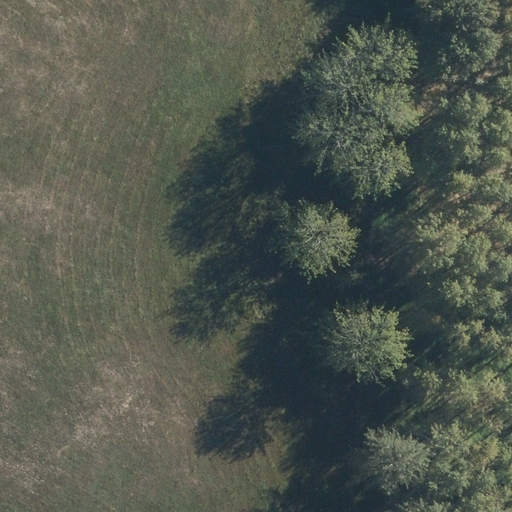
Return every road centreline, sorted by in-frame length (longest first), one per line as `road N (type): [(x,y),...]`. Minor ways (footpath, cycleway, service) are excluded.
road 1 (unknown): [(143,0),(276,124),(511,300)]
road 2 (unknown): [(0,76),(98,0)]
